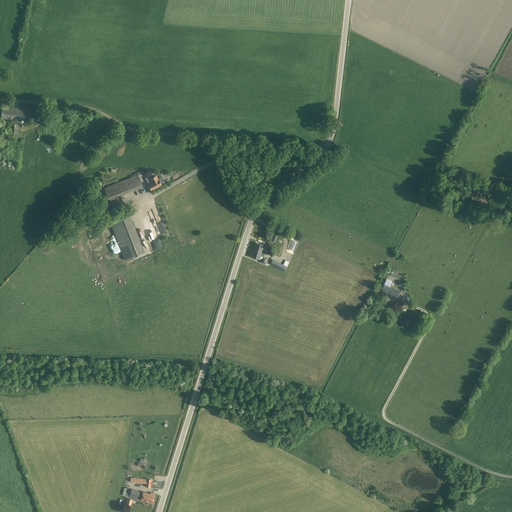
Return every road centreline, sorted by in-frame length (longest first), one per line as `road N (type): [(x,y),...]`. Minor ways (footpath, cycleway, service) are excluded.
road 1 (tertiary): [(158,511),(253,214),(330,135),(348,0)]
road 2 (track): [(0,101),(75,105),(143,132),(203,138),(251,220)]
road 3 (track): [(511,478),(485,474),(385,419),(420,335)]
road 4 (track): [(0,351),(205,363)]
